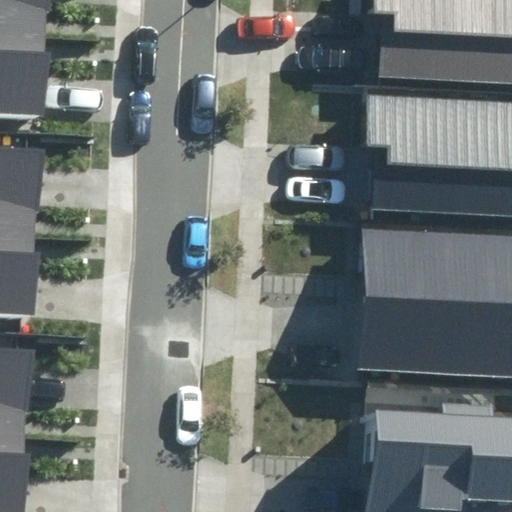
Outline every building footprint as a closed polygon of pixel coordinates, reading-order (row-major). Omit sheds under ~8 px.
[(32,0),(0,0),(0,29),(31,31),(32,0)] [(511,0),(371,0),(371,8),(385,9),(381,78),(511,87),(511,0)] [(31,31),(0,29),(0,111),(26,113),(31,31)] [(511,99),(368,94),(367,148),(378,148),(376,210),(511,214),(511,99)] [(26,153),(0,151),(0,234),(22,235),(26,153)] [(511,229),(360,223),(354,369),(511,376),(511,229)] [(22,235),(0,234),(0,316),(17,317),(22,235)] [(13,357),(0,356),(0,438),(8,439),(13,357)] [(443,415),(376,410),(367,511),(463,511),(465,496),(511,500),(511,415),(492,414),(493,405),(444,401),(443,415)]
